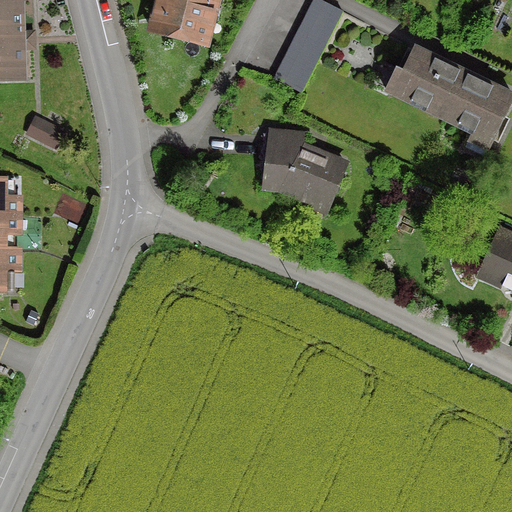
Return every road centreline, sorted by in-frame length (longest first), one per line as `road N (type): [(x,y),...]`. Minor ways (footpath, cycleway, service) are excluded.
road 1 (residential): [(123,206),(267,259),(511,371)]
road 2 (residential): [(123,206),(0,496)]
road 3 (residential): [(266,0),(191,132),(123,148)]
road 4 (residential): [(92,0),(123,148)]
